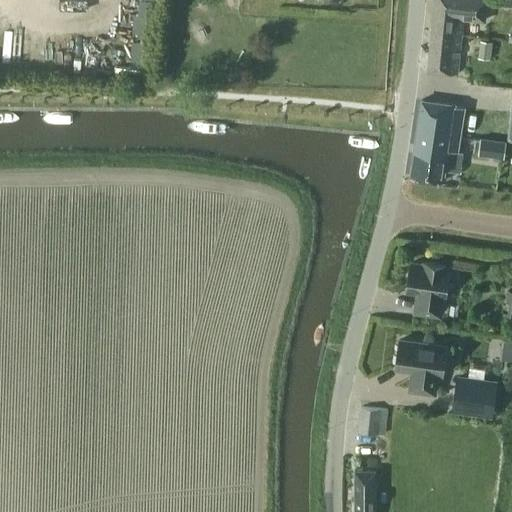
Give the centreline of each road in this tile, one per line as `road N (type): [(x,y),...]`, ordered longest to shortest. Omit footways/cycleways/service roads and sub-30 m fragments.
road 1 (residential): [(334,511),(341,394),(386,211)]
road 2 (residential): [(386,211),(403,134),(415,0)]
road 3 (residential): [(511,228),(386,211)]
